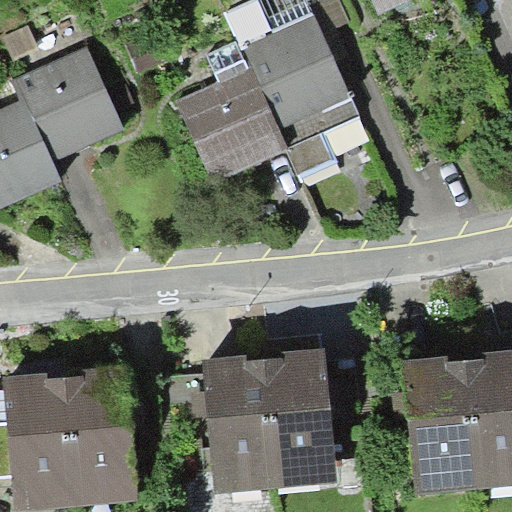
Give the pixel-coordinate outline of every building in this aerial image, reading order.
[(241,43),(312,11),(307,0),(251,0),(226,11),(241,43)] [(339,0),(307,0),(312,11),(322,33),(349,21),(339,0)] [(409,0),(373,0),(379,14),(409,0)] [(252,69),(288,148),(288,150),(286,151),(300,180),(337,163),(323,132),(359,116),(322,33),(312,11),(241,43),(252,69)] [(4,36),(14,58),(38,48),(28,25),(4,36)] [(149,33),(125,43),(138,72),(161,62),(149,33)] [(249,70),(236,41),(208,55),(221,83),(249,70)] [(26,98),(54,160),(124,129),(88,47),(12,81),(20,100),(26,98)] [(288,148),(252,69),(249,70),(221,83),(176,103),(212,183),(286,151),(288,150),(288,148)] [(0,207),(63,180),(54,160),(26,98),(20,100),(0,109),(0,207)] [(282,357),(263,359),(275,489),(337,483),(325,347),(281,351),(282,357)] [(483,358),(467,359),(478,489),(511,485),(511,348),(482,352),(483,358)] [(275,489),(263,359),(245,361),(245,354),(203,358),(205,372),(210,430),(216,494),(275,489)] [(478,489),(467,359),(446,361),(446,355),(403,358),(415,494),(478,489)] [(138,500),(126,363),(82,367),(82,374),(65,375),(77,506),(138,500)] [(77,506),(65,375),(45,377),(44,370),(3,374),(4,390),(7,423),(12,477),(15,511),(77,506)] [(205,372),(163,376),(167,434),(210,430),(205,372)] [(7,423),(0,423),(0,477),(12,477),(7,423)]
